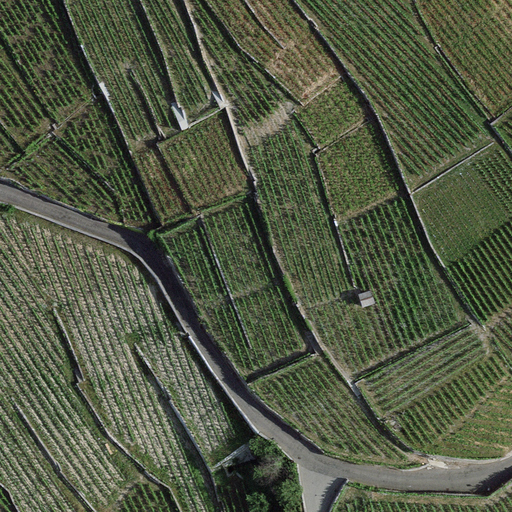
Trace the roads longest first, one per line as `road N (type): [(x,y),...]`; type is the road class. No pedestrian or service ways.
road 1 (unclassified): [(313,460),(235,390),(141,246),(0,190)]
road 2 (unclassified): [(313,460),(436,480),(511,460)]
